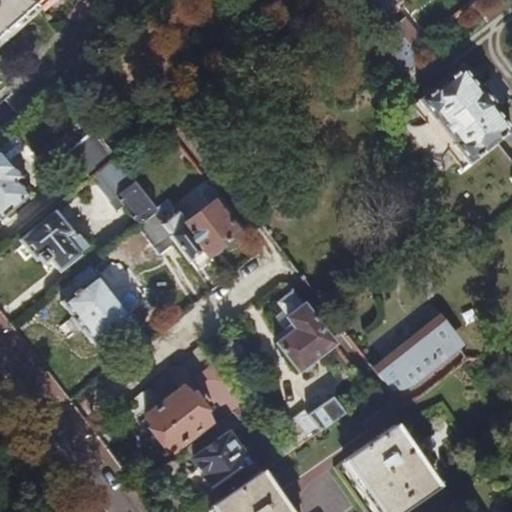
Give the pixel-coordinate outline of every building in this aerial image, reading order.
[(0,0),(0,35),(39,0),(0,0)] [(377,20),(385,14),(375,0),(374,0),(347,0),(357,13),(366,7),(377,20)] [(385,14),(393,7),(387,0),(374,0),(375,0),(385,14)] [(404,17),(395,26),(413,49),(417,46),(423,41),(404,17)] [(439,44),(431,34),(423,41),(417,46),(425,56),(439,44)] [(274,72),(262,57),(244,71),(256,87),(274,72)] [(462,142),(477,161),(511,133),(511,116),(503,106),(505,103),(503,100),(500,102),(491,90),(493,88),(490,84),(487,85),(471,64),(427,98),(442,117),(444,116),(463,141),(462,142)] [(175,110),(149,131),(158,143),(176,129),(175,110)] [(434,160),(450,146),(425,118),(409,132),(434,160)] [(91,180),(92,178),(116,159),(95,131),(69,153),(91,180)] [(7,142),(0,148),(0,150),(9,161),(17,154),(7,142)] [(0,150),(0,219),(1,220),(30,196),(29,195),(18,182),(23,177),(9,161),(0,150)] [(154,213),(156,210),(116,159),(92,178),(110,202),(118,195),(140,224),(154,213)] [(35,190),(23,177),(18,182),(29,195),(35,190)] [(176,242),(198,272),(212,261),(209,256),(239,233),(228,218),(234,213),(213,186),(202,194),(211,206),(187,223),(169,200),(156,210),(154,213),(176,242)] [(56,213),(22,240),(25,245),(20,249),(27,259),(34,255),(37,258),(45,252),(60,269),(89,246),(74,228),(70,231),(56,213)] [(140,224),(138,225),(160,254),(176,242),(154,213),(140,224)] [(98,276),(89,265),(68,281),(77,292),(64,303),(94,343),(108,332),(116,342),(137,325),(99,276),(98,276)] [(336,344),(294,289),(274,305),(285,319),(283,321),(292,333),(274,347),(295,374),(336,344)] [(403,338),(438,316),(429,302),(394,324),(403,338)] [(444,329),(381,378),(384,381),(387,384),(391,386),(394,387),(398,387),(402,387),(404,386),(409,384),(427,370),(458,347),(444,329)] [(218,399),(230,415),(234,412),(244,405),(214,366),(197,378),(214,402),(218,399)] [(172,450),(209,422),(183,388),(147,417),(172,450)] [(285,437),(275,444),(284,456),(346,413),(334,396),(303,418),(300,435),(289,443),(285,437)] [(248,423),(254,418),(244,405),(234,412),(238,418),(248,423)] [(380,511),(402,511),(437,488),(394,425),(343,459),(380,511)] [(197,484),(209,501),(254,469),(240,450),(239,451),(229,438),(225,437),(197,457),(196,464),(204,475),(203,476),(204,478),(197,484)] [(286,511),(260,472),(210,507),(214,511),(286,511)]
